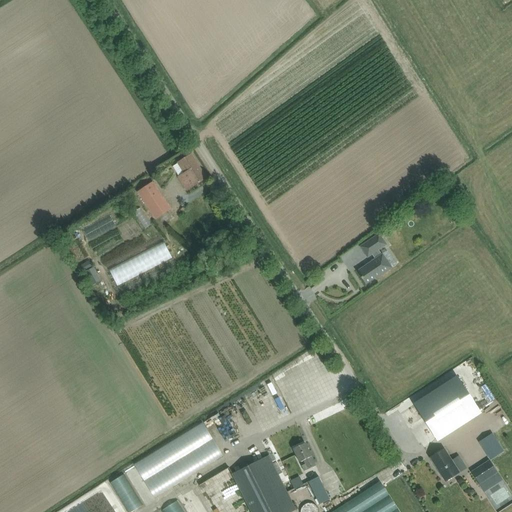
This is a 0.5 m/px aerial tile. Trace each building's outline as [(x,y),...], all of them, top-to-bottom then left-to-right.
[(191,155),(183,160),(177,163),(184,174),(178,178),(186,191),(206,178),(191,155)] [(150,184),(138,192),(155,219),(170,209),(159,192),(157,194),(150,184)] [(372,254),(375,259),(357,272),(365,284),(374,278),(375,279),(392,268),(383,255),(382,255),(378,250),(385,245),(382,240),(383,239),(379,234),(361,246),(368,257),(372,254)] [(89,262),(79,268),(82,273),(92,267),(89,262)] [(457,377),(414,404),(437,439),(474,415),(479,412),(457,377)] [(286,411),(293,408),(280,381),(273,385),(286,411)] [(211,467),(230,457),(212,422),(142,460),(151,477),(148,478),(160,500),(213,471),(211,467)] [(304,471),(308,470),(315,466),(305,443),(293,449),(299,462),(303,460),(305,464),(301,466),(304,471)] [(444,449),(430,458),(445,481),(467,468),(459,455),(451,460),(444,449)] [(292,511),(296,510),(268,456),(232,474),(251,511),(292,511)] [(471,471),(480,484),(498,472),(490,459),(471,471)] [(329,499),(319,477),(309,482),(320,504),(329,499)] [(115,484),(136,511),(142,511),(150,506),(129,479),(126,482),(123,478),(115,484)] [(306,490),(297,489),(296,498),(306,499),(306,490)] [(197,511),(189,496),(169,507),(171,511),(197,511)]
